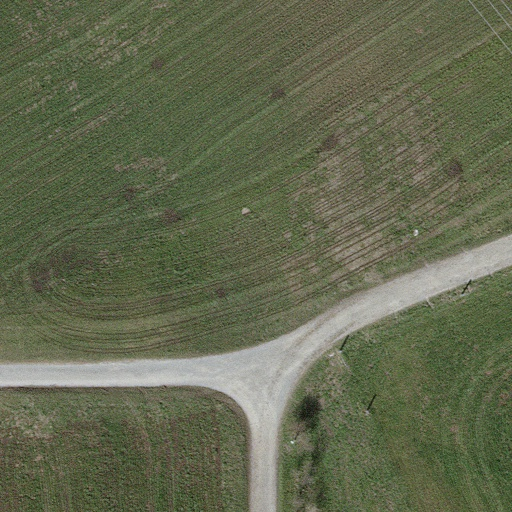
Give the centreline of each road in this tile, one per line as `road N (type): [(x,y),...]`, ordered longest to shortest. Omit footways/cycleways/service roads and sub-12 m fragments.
road 1 (track): [(268,379),(511,264)]
road 2 (track): [(0,377),(268,379)]
road 3 (track): [(263,511),(268,379)]
